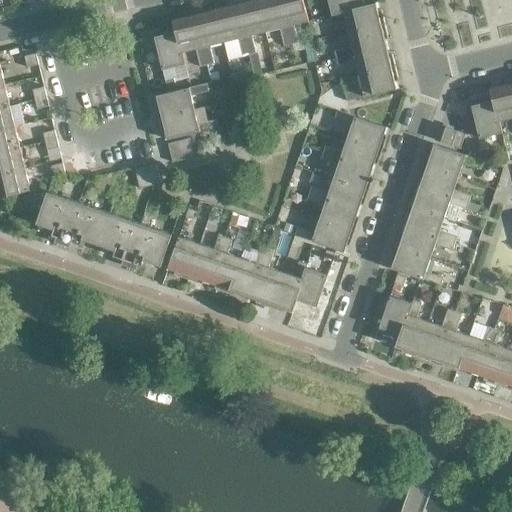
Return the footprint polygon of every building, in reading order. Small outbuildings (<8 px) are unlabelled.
[(249,54),(235,0),(229,0),(226,1),(227,7),(216,10),(224,42),(238,39),(242,56),(249,54)] [(255,0),(246,2),(245,0),(235,0),(249,54),(256,53),(251,35),(266,32),(257,0),(255,0)] [(291,44),(280,0),(257,0),(266,32),(280,29),(284,46),(291,44)] [(280,0),(291,44),(298,43),(293,25),(308,22),(303,0),(280,0)] [(328,0),(332,15),(365,7),(365,6),(363,0),(328,0)] [(376,3),(365,6),(365,7),(332,15),(329,16),(331,24),(346,21),(349,34),(385,24),(381,9),(378,10),(376,3)] [(204,12),(203,7),(193,9),(207,65),(214,63),(210,46),(224,42),(216,10),(204,12)] [(207,65),(193,9),(184,11),(185,17),(172,20),(175,32),(180,53),(183,52),(196,49),(200,66),(207,65)] [(389,39),(385,24),(349,34),(352,46),(335,50),(337,57),(387,46),(385,40),(389,39)] [(180,53),(175,32),(155,37),(163,69),(186,64),(183,52),(180,53)] [(388,52),(387,46),(337,57),(338,64),(356,60),(359,74),(395,65),(392,51),(388,52)] [(39,64),(36,53),(25,56),(27,67),(39,64)] [(399,81),(395,65),(359,74),(362,89),(345,93),(347,101),(397,89),(395,82),(399,81)] [(511,83),(510,77),(501,80),(502,85),(490,89),(493,100),(498,121),(500,121),(511,117),(511,83)] [(166,80),(168,89),(176,87),(174,78),(166,80)] [(155,104),(159,119),(195,109),(191,95),(209,91),(207,83),(157,95),(158,103),(155,104)] [(0,107),(10,106),(5,84),(0,85),(0,107)] [(46,97),(44,87),(33,90),(35,99),(46,97)] [(49,106),(46,97),(35,99),(38,109),(49,106)] [(247,121),(241,98),(234,100),(239,122),(247,121)] [(498,121),(493,100),(472,106),(480,138),(503,132),(500,121),(498,121)] [(0,130),(15,126),(10,106),(0,107),(0,130)] [(198,124),(195,109),(159,119),(163,134),(166,133),(167,140),(218,127),(216,119),(198,124)] [(352,124),(348,138),(383,150),(388,135),(384,134),(386,127),(338,110),(335,118),(352,124)] [(465,134),(440,125),(435,140),(460,148),(465,134)] [(0,152),(20,147),(15,126),(0,130),(0,152)] [(57,139),(55,130),(43,133),(45,142),(57,139)] [(189,138),(168,144),(173,162),(194,157),(189,138)] [(383,150),(348,138),(343,151),(326,146),(324,152),(372,169),(374,163),(378,165),(383,150)] [(59,147),(57,139),(45,142),(48,150),(59,147)] [(483,160),(433,143),(431,150),(428,149),(423,164),(458,176),(463,163),(480,168),(483,160)] [(0,174),(26,168),(20,147),(0,152),(0,174)] [(372,169),(324,152),(322,159),(339,165),(334,178),(369,191),(374,176),(370,175),(372,169)] [(499,154),(501,162),(510,160),(508,152),(499,154)] [(65,172),(63,163),(51,166),(53,175),(65,172)] [(458,176),(423,164),(418,179),(421,180),(419,186),(469,203),(471,196),(454,190),(458,176)] [(159,177),(156,165),(136,170),(140,188),(161,183),(159,177)] [(0,198),(31,191),(26,168),(0,174),(0,198)] [(369,191),(334,178),(329,192),(312,187),(310,193),(358,210),(360,204),(364,206),(369,191)] [(469,203),(419,186),(417,191),(414,190),(409,205),(444,217),(449,203),(466,209),(469,203)] [(53,241),(67,247),(69,241),(83,246),(85,240),(99,245),(113,250),(111,255),(124,260),(123,265),(137,270),(139,265),(145,267),(147,261),(161,266),(172,234),(48,191),(37,223),(51,228),(49,234),(55,236),(53,241)] [(358,210),(310,193),(307,200),(325,206),(320,220),(355,232),(360,217),(356,216),(358,210)] [(190,204),(186,215),(194,218),(198,207),(190,204)] [(444,217),(409,205),(404,220),(408,221),(406,227),(455,244),(457,237),(440,231),(444,217)] [(355,232),(320,220),(315,234),(298,228),(295,235),(344,252),(346,245),(350,246),(355,232)] [(296,227),(286,223),(283,231),(293,234),(296,227)] [(455,244),(406,227),(404,233),(400,231),(395,246),(431,258),(435,245),(452,250),(455,244)] [(214,248),(201,244),(189,279),(203,284),(204,281),(210,283),(225,238),(219,235),(214,248)] [(201,244),(179,236),(168,268),(175,271),(174,274),(189,279),(201,244)] [(232,240),(225,238),(210,283),(216,285),(215,288),(230,293),(241,258),(227,253),(232,240)] [(255,262),(241,258),(230,293),(244,298),(245,295),(251,297),(267,247),(261,245),(255,262)] [(431,258),(395,246),(391,261),(394,262),(391,269),(440,285),(443,278),(426,272),(431,258)] [(274,250),(267,247),(251,297),(257,299),(255,302),(270,307),(282,272),(268,267),(274,250)] [(335,253),(327,250),(324,258),(332,261),(335,253)] [(294,275),(282,272),(270,307),(285,312),(286,309),(293,311),(297,300),(295,299),(306,267),(307,264),(298,261),(294,275)] [(328,275),(306,267),(295,299),(297,300),(317,307),(328,275)] [(406,277),(398,275),(395,283),(403,286),(406,277)] [(380,328),(400,335),(402,335),(413,303),(390,296),(380,328)] [(413,300),(413,303),(402,335),(400,335),(396,346),(403,348),(401,352),(416,357),(428,322),(417,318),(422,303),(413,300)] [(511,308),(503,305),(499,318),(511,322),(511,308)] [(442,327),(428,322),(416,357),(431,362),(432,358),(438,360),(455,312),(448,309),(442,327)] [(462,314),(455,312),(438,360),(443,362),(442,366),(457,371),(470,336),(456,331),(462,314)] [(484,341),(470,336),(457,371),(472,376),(473,372),(479,374),(495,329),(488,327),(484,341)] [(502,332),(495,329),(479,374),(485,376),(483,380),(498,385),(511,350),(497,345),(502,332)] [(511,350),(498,385),(511,389),(511,350)] [(401,506),(417,511),(426,511),(426,510),(403,502),(401,504),(401,506)]
